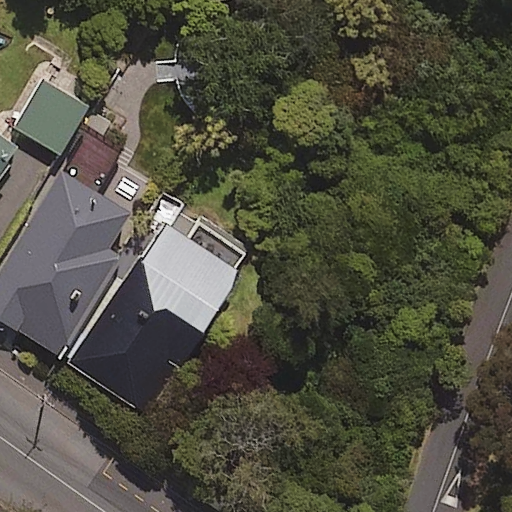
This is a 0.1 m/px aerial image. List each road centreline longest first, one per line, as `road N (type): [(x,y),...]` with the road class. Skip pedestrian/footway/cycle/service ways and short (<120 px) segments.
road 1 (unclassified): [(511,280),(435,511)]
road 2 (tertiary): [(107,511),(0,436)]
